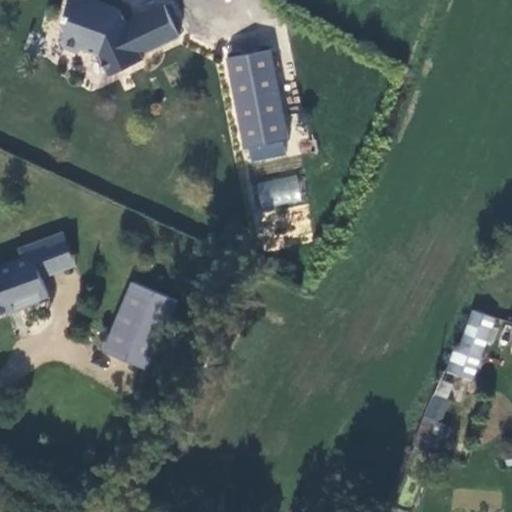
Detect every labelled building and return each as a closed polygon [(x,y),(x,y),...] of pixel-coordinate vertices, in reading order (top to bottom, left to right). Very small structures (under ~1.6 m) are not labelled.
[(175,41),(160,10),(122,28),(115,15),(96,8),(83,11),(83,9),(67,3),(58,28),(61,35),(57,46),(60,53),(73,57),(79,54),(95,60),(105,80),(139,64),(137,60),(175,41)] [(266,54),(223,63),(240,153),(283,145),(266,54)] [(254,183),(260,210),(303,200),(297,173),(254,183)] [(309,210),(260,212),(261,245),(310,243),(309,210)] [(56,234),(40,240),(52,272),(68,267),(56,234)] [(0,315),(13,311),(12,309),(42,298),(35,279),(52,272),(40,240),(11,251),(15,261),(0,266),(0,315)] [(96,353),(142,372),(171,303),(125,284),(96,353)] [(492,323),(469,314),(445,376),(467,385),(492,323)] [(432,448),(454,385),(436,379),(414,442),(432,448)]
